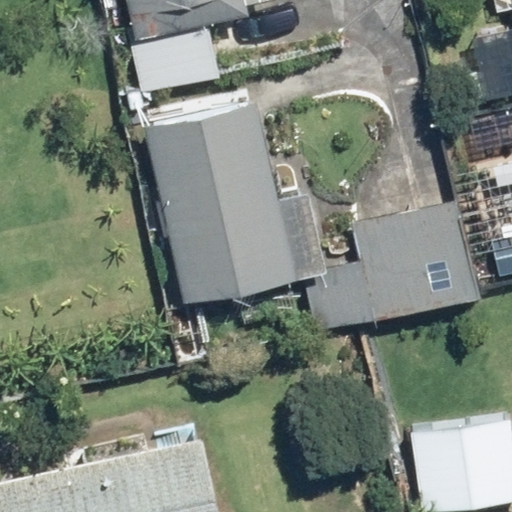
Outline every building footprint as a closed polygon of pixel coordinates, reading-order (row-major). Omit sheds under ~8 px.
[(253,0),(132,0),(139,31),(132,33),(143,85),(224,68),(212,12),(254,3),(253,0)] [(511,31),(477,39),(490,96),(511,91),(511,31)] [(182,290),(332,260),(316,179),(282,186),(263,90),(147,113),(182,290)] [(356,213),(366,254),(304,269),(317,324),(482,284),(459,188),(356,213)] [(511,404),(414,418),(426,504),(511,492),(511,404)] [(0,470),(0,511),(231,511),(210,422),(0,470)]
